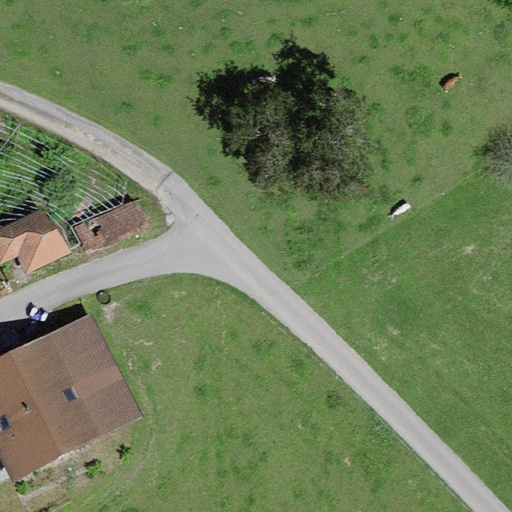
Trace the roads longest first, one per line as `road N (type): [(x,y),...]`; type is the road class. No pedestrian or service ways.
road 1 (track): [(502,511),(124,152),(0,84)]
road 2 (track): [(0,309),(109,262),(197,257),(251,273)]
